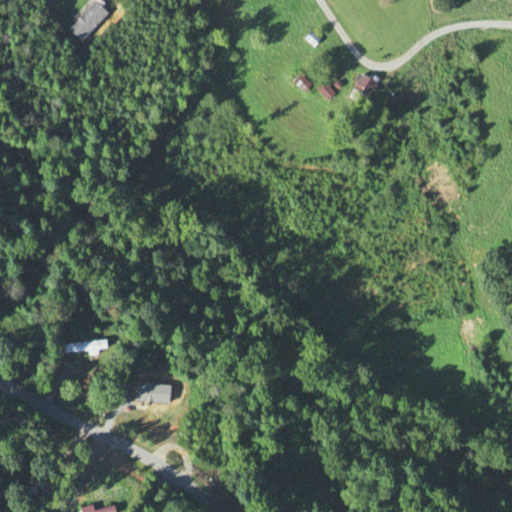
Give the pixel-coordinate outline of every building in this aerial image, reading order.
[(105,15),(92,2),(64,30),(77,43),(105,15)] [(350,94),(367,100),(375,80),(357,74),(350,94)] [(307,86),(297,76),(289,83),(300,93),(307,86)] [(324,100),(330,93),(319,85),(314,91),(324,100)] [(103,353),(103,342),(59,344),(60,355),(103,353)] [(49,489),(45,478),(36,482),(40,493),(49,489)] [(0,488),(0,496),(34,497),(34,488),(0,488)]
